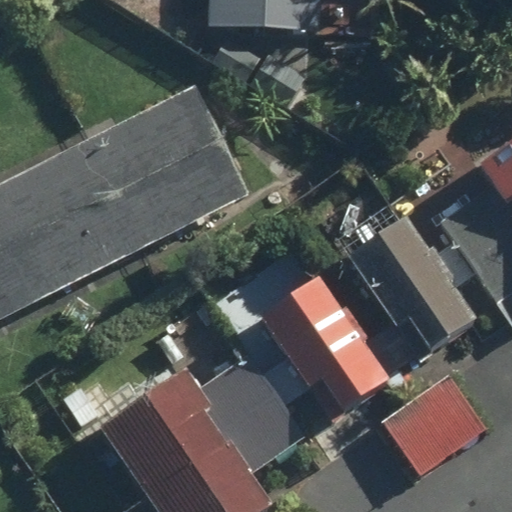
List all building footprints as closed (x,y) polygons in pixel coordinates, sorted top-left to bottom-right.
[(206,0),(204,37),(316,43),(318,0),(206,0)] [(0,317),(239,200),(187,94),(0,186),(0,317)] [(511,149),(477,174),(493,197),(440,234),(511,340),(511,149)] [(381,337),(372,344),(394,376),(404,370),(408,376),(469,334),(399,231),(337,273),(381,337)] [(279,371),(264,381),(287,413),(313,393),(338,427),(383,394),(305,287),(248,329),(279,371)] [(186,396),(174,380),(93,438),(146,511),(268,511),(248,483),(299,447),(237,360),(186,396)] [(442,381),(374,428),(414,485),(482,439),(442,381)]
